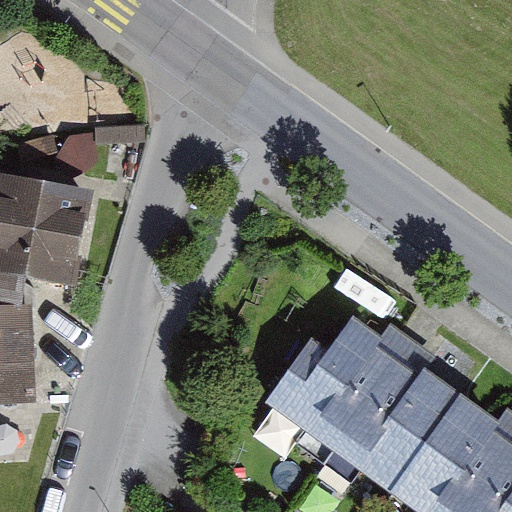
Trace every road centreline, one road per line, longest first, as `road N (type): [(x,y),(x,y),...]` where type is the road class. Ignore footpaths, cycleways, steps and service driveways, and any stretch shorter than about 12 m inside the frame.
road 1 (residential): [(80,511),(210,61)]
road 2 (tertiary): [(210,61),(511,277)]
